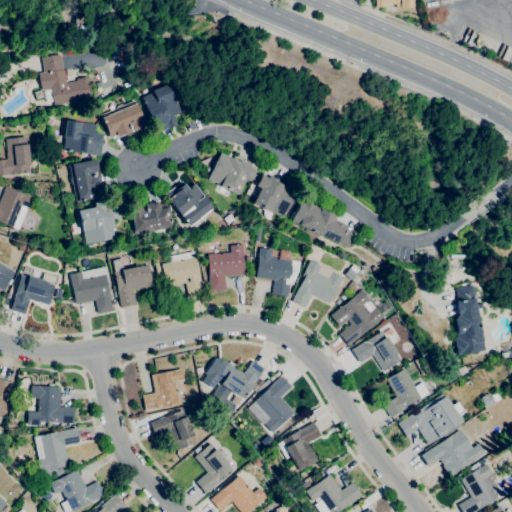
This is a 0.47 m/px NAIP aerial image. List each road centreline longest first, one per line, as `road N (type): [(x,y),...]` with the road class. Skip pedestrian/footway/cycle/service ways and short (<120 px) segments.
road 1 (residential): [(0,344),(93,352),(236,324),(282,334),(315,363),(415,511)]
road 2 (residential): [(461,218),(434,237),(391,238),(271,148),(240,134),(170,149),(142,169)]
road 3 (secondary): [(243,0),(511,121)]
road 4 (secondary): [(511,88),(311,0)]
road 5 (residential): [(93,352),(123,450),(176,511)]
